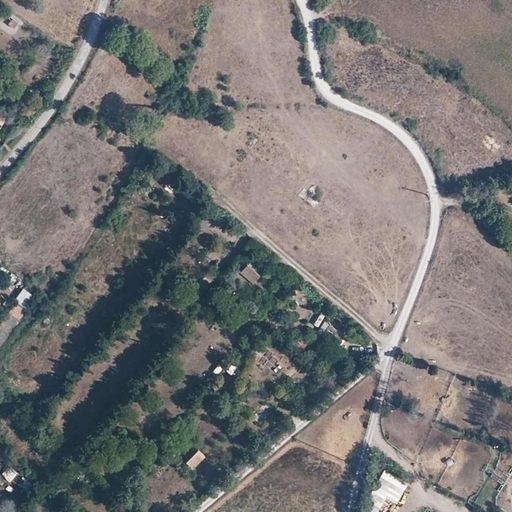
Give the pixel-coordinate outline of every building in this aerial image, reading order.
[(252,282),(259,274),(247,264),(240,271),(252,282)] [(192,296),(197,299),(212,281),(204,274),(195,286),(198,288),(192,296)] [(14,298),(26,305),(33,291),(20,285),(14,298)] [(0,345),(25,307),(12,299),(0,317),(0,345)] [(43,317),(49,322),(58,312),(53,307),(43,317)] [(317,324),(325,313),(320,310),(313,321),(317,324)] [(320,335),(329,341),(337,330),(328,323),(320,335)] [(227,370),(234,372),(237,363),(229,361),(227,370)] [(186,460),(192,467),(204,456),(197,448),(186,460)] [(79,481),(85,472),(78,466),(71,474),(71,475),(79,481)] [(362,511),(376,511),(397,474),(386,468),(362,511)]
